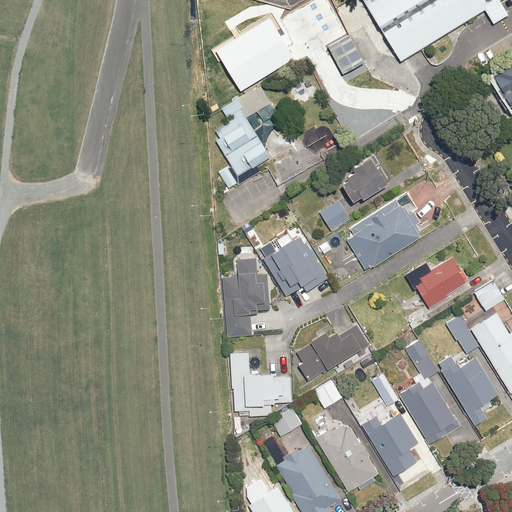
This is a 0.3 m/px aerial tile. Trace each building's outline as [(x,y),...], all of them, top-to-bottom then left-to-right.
[(511,0),(361,0),(347,9),(389,78),(472,27),(480,40),(494,31),(485,17),(511,0)] [(327,48),(330,54),(319,61),(337,92),(349,85),(342,74),(363,62),(348,36),(327,48)] [(511,105),(511,60),(492,73),(511,105)] [(373,78),(366,66),(350,76),(357,87),(373,78)] [(306,104),(273,103),(262,85),(221,111),(228,123),(211,134),(229,164),(217,171),(228,189),(240,181),(237,177),(271,156),(247,118),(257,113),(261,119),(305,121),(306,104)] [(396,122),(382,97),(343,120),(357,145),(396,122)] [(354,174),(338,184),(351,204),(387,181),(371,157),(352,170),(354,174)] [(397,197),(350,227),(354,234),(344,241),(363,271),(421,233),(397,197)] [(330,232),(350,220),(338,200),(318,213),(330,232)] [(283,296),(288,294),(290,298),(326,278),(304,236),(294,241),(290,232),(274,240),(279,249),(270,254),(279,271),(271,275),(283,296)] [(430,311),(449,299),(447,296),(476,277),(456,246),(408,278),(430,311)] [(231,260),(233,278),(219,279),(222,315),(224,339),(254,336),(251,312),(271,311),(268,275),(256,276),(254,258),(231,260)] [(504,298),(492,280),(472,292),(484,310),(504,298)] [(511,327),(507,330),(496,311),(470,327),(481,345),(510,394),(511,392),(511,327)] [(478,344),(460,314),(445,323),(464,353),(478,344)] [(302,362),(298,364),(307,380),(369,343),(356,321),(330,337),(326,331),(294,350),(302,362)] [(439,372),(417,336),(401,346),(423,381),(439,372)] [(247,418),(271,416),(270,412),(279,411),(279,405),(292,404),(290,375),(250,378),(248,349),(229,351),(233,414),(247,413),(247,418)] [(438,366),(474,427),(490,417),(482,404),(498,394),(476,355),(460,365),(454,356),(438,366)] [(383,407),(398,398),(374,358),(359,367),(383,407)] [(321,409),(342,397),(331,377),(310,389),(321,409)] [(458,426),(431,382),(420,388),(417,382),(398,393),(429,444),(458,426)] [(359,418),(366,414),(354,394),(341,402),(353,422),(359,418)] [(419,442),(401,411),(382,422),(375,409),(366,414),(359,418),(392,476),(417,462),(409,448),(419,442)] [(380,475),(351,424),(331,435),(327,429),(314,436),(348,494),(380,475)] [(281,456),(284,462),(276,467),(302,511),(331,511),(328,506),(339,499),(309,448),(303,451),(300,445),(281,456)] [(251,503),(252,503),(248,506),(251,511),(292,511),(277,488),(271,492),(271,490),(270,489),(270,488),(269,486),(268,485),(267,484),(266,483),(265,482),(264,482),(262,481),(261,481),(260,480),(258,480),(257,480),(255,481),(254,481),(253,482),(251,483),(250,483),(249,484),(248,486),(248,487),(247,488),(247,490),(246,491),(246,492),(246,494),(246,495),(247,497),(247,498),(248,499),(249,500),(250,502),(251,503)]
